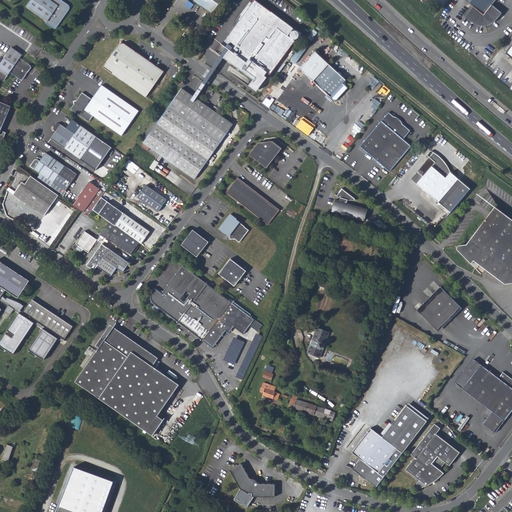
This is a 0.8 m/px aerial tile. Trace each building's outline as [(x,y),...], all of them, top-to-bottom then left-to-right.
[(31,0),(27,6),(48,21),(46,23),(57,30),(72,7),(61,0),(31,0)] [(222,0),(193,0),(192,1),(200,7),(200,8),(203,11),(204,10),(211,15),(219,5),(222,0)] [(290,44),(298,31),(272,11),(270,13),(269,11),(270,10),(267,8),(266,9),(264,8),(265,6),(257,0),(252,0),(246,8),(235,23),(233,23),(220,39),(227,44),(220,54),(260,84),(286,49),(290,53),(294,47),(290,44)] [(466,0),(473,5),(465,16),(473,23),(476,24),(483,25),(483,27),(485,27),(485,26),(491,24),(495,21),(503,12),(493,4),(495,2),(493,0),(466,0)] [(291,60),(296,63),(310,43),(305,40),(291,60)] [(119,45),(118,45),(103,67),(146,97),(160,76),(154,72),(157,67),(123,44),(122,44),(119,45)] [(11,73),(21,80),(23,80),(32,67),(31,66),(21,59),(23,56),(13,49),(0,66),(0,79),(3,82),(6,81),(11,73)] [(301,68),(335,99),(337,99),(348,87),(344,83),(347,79),(317,51),(301,68)] [(154,72),(160,76),(163,71),(157,67),(154,72)] [(71,110),(90,123),(94,117),(122,136),(139,111),(101,86),(92,100),(82,94),(77,101),(74,102),(74,105),(71,110)] [(194,179),(206,162),(233,125),(182,89),(156,125),(142,143),(194,179)] [(0,143),(1,144),(7,131),(2,128),(11,107),(0,102),(0,143)] [(394,116),(388,111),(359,145),(389,170),(411,145),(403,138),(410,129),(403,123),(401,122),(399,123),(399,119),(397,118),(394,117),(394,116)] [(74,119),(68,128),(62,124),(60,123),(57,123),(54,127),(55,129),(57,132),(52,138),(97,170),(112,147),(74,119)] [(273,140),(270,141),(261,142),(259,142),(250,154),(267,167),(282,147),(273,140)] [(410,177),(438,201),(451,212),(470,189),(457,177),(450,171),(450,170),(448,167),(448,166),(448,165),(447,165),(447,164),(446,163),(446,162),(445,162),(445,161),(444,161),(444,160),(443,160),(443,159),(440,157),(438,156),(437,155),(436,155),(435,154),(434,154),(432,153),(431,153),(410,177)] [(39,180),(51,189),(59,195),(63,197),(79,175),(48,154),(42,162),(40,161),(36,161),(32,167),(42,175),(39,180)] [(154,160),(149,167),(153,170),(158,163),(154,160)] [(32,176),(26,184),(24,183),(15,195),(45,215),(59,195),(51,189),(39,180),(32,176)] [(281,209),(238,177),(227,192),(270,224),(281,209)] [(90,181),(74,205),(80,209),(89,216),(93,209),(105,191),(90,181)] [(146,185),(137,197),(158,212),(167,200),(146,185)] [(336,200),(333,211),(365,220),(368,209),(347,203),(348,200),(351,200),(353,200),(355,200),(355,199),(342,189),(337,196),(338,196),(341,198),(340,201),(336,200)] [(93,210),(110,221),(121,229),(139,242),(141,244),(150,231),(102,197),(93,210)] [(457,249),(459,251),(471,263),(474,260),(504,283),(507,279),(511,271),(511,219),(494,206),(467,244),(466,246),(463,244),(459,245),(457,247),(457,249)] [(236,218),(230,214),(219,228),(225,232),(230,235),(230,238),(233,238),(234,239),(235,238),(240,241),(249,229),(244,226),(244,225),(236,218)] [(101,234),(112,241),(121,229),(110,221),(101,234)] [(139,242),(121,229),(112,241),(131,254),(131,253),(132,254),(135,252),(136,250),(137,249),(138,247),(139,245),(139,244),(139,243),(139,242)] [(181,244),(197,257),(202,251),(201,250),(203,247),(204,247),(209,241),(193,229),(181,244)] [(85,231),(76,244),(89,252),(98,239),(85,231)] [(98,266),(110,249),(103,244),(88,265),(95,271),(98,266)] [(110,249),(98,266),(112,276),(118,268),(123,272),(130,263),(110,249)] [(219,273),(235,286),(240,280),(239,279),(241,276),(242,277),(247,271),(231,258),(219,273)] [(0,260),(0,312),(2,309),(0,307),(0,300),(9,306),(6,311),(10,314),(14,309),(18,312),(0,340),(0,345),(13,355),(32,324),(41,330),(28,349),(44,360),(56,341),(57,339),(62,342),(73,326),(32,298),(21,313),(19,311),(22,307),(21,303),(7,298),(6,299),(2,296),(6,290),(19,298),(30,281),(0,260)] [(254,319),(232,302),(184,266),(172,282),(163,294),(156,289),(153,292),(152,294),(151,296),(151,298),(151,299),(152,300),(152,301),(153,302),(154,303),(203,340),(204,339),(214,347),(226,329),(230,332),(235,326),(244,333),(249,326),(254,319)] [(325,288),(330,290),(328,296),(335,298),(339,286),(327,282),(325,288)] [(461,308),(440,286),(422,303),(443,325),(461,308)] [(437,332),(443,325),(422,303),(416,310),(437,332)] [(262,326),(254,319),(249,326),(258,332),(262,326)] [(135,346),(109,329),(102,339),(104,340),(75,381),(153,434),(161,423),(155,420),(158,414),(179,383),(151,364),(136,354),(135,346)] [(307,353),(319,358),(325,346),(324,344),(328,333),(318,329),(307,353)] [(242,380),(262,336),(256,333),(235,377),(242,380)] [(234,365),(245,342),(233,337),(223,360),(234,365)] [(135,346),(136,354),(151,364),(153,359),(135,346)] [(493,433),(502,421),(511,408),(511,381),(501,372),(496,378),(472,359),(454,383),(486,408),(485,410),(488,412),(487,412),(488,413),(486,416),(480,423),(493,433)] [(276,387),(264,383),(260,392),(264,393),(263,395),(278,400),(280,394),(274,392),(276,387)] [(294,408),(297,400),(298,397),(293,396),(289,407),(294,408)] [(294,408),(323,418),(326,409),(297,400),(294,408)] [(371,480),(376,486),(425,420),(405,405),(381,437),(369,428),(351,452),(358,458),(351,467),(353,468),(360,471),(359,473),(360,474),(364,478),(365,477),(367,479),(368,478),(371,480)] [(328,420),(332,421),(336,413),(330,411),(328,420)] [(155,420),(161,423),(164,418),(158,414),(155,420)] [(419,488),(426,485),(430,480),(432,482),(437,478),(442,473),(438,469),(444,462),(448,465),(458,452),(434,434),(438,428),(432,423),(409,455),(413,458),(404,469),(418,480),(415,484),(419,488)] [(1,460),(7,463),(13,448),(7,446),(1,460)] [(31,471),(36,473),(40,462),(35,460),(31,471)] [(231,469),(241,488),(234,499),(247,506),(254,495),(275,496),(275,484),(274,482),(259,482),(256,479),(250,477),(243,464),(240,463),(231,469)] [(73,467),(57,511),(102,511),(113,482),(73,467)]
